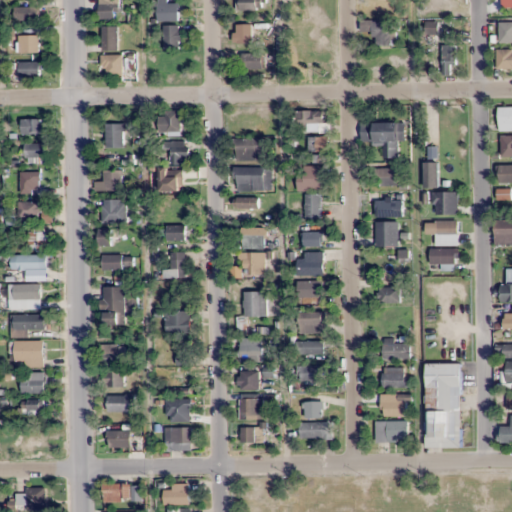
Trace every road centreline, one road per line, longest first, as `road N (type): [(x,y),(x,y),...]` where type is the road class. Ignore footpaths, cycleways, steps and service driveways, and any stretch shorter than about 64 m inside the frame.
road 1 (residential): [(0,97),(511,88)]
road 2 (tertiary): [(78,511),(70,0)]
road 3 (residential): [(511,459),(0,467)]
road 4 (residential): [(218,511),(215,0)]
road 5 (residential): [(352,463),(345,0)]
road 6 (residential): [(485,460),(476,0)]
